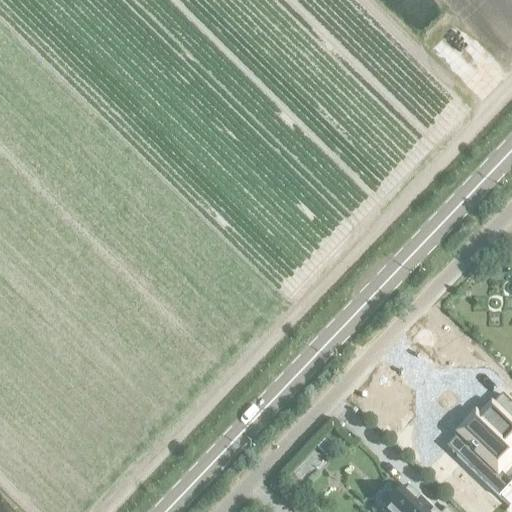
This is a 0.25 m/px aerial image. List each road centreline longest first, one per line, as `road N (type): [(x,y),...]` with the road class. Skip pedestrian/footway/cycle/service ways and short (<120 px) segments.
road 1 (secondary): [(164,511),(511,148)]
road 2 (unclassified): [(221,511),(511,210)]
